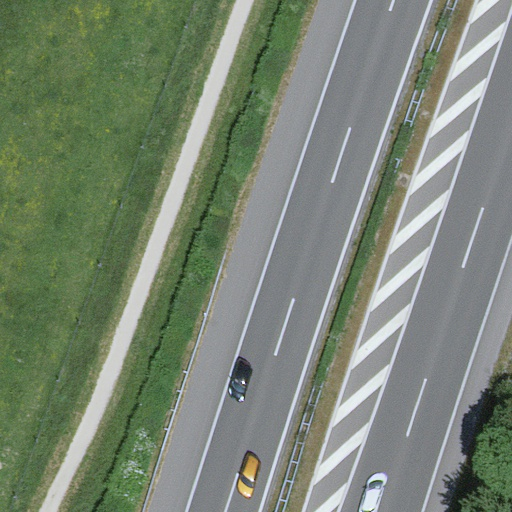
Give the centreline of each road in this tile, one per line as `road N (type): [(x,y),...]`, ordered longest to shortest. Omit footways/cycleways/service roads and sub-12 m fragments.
road 1 (motorway): [(395,0),(227,511)]
road 2 (motorway): [(383,511),(511,126)]
